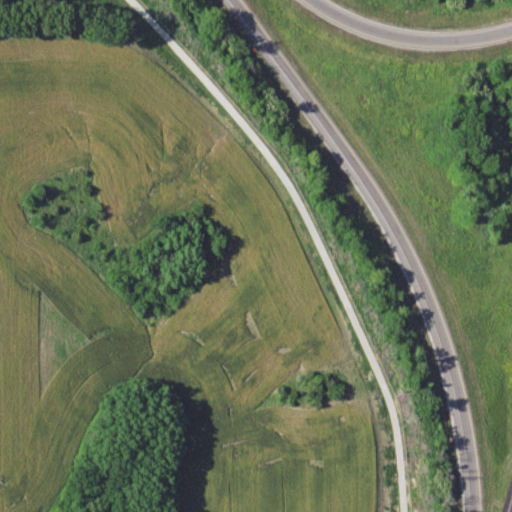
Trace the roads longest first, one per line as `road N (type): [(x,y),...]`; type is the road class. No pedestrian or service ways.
road 1 (motorway): [(234,0),(390,219),(417,273),(459,401),(473,511)]
road 2 (motorway): [(511,27),(447,41),(396,36),(309,0)]
